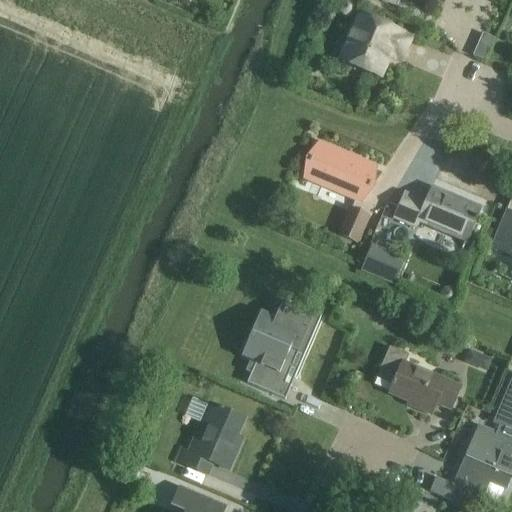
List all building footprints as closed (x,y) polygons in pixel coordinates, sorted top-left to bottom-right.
[(375,0),(396,9),(399,0),(375,0)] [(409,40),(390,32),(359,19),(341,61),(380,77),(391,50),(402,55),(409,40)] [(362,202),(368,188),(376,170),(317,145),(303,178),(362,202)] [(466,242),(472,228),(479,210),(463,203),(461,206),(430,193),(426,204),(404,195),(394,219),(416,228),(419,223),(466,242)] [(511,201),(497,234),(492,245),(491,249),(511,257),(511,256),(511,201)] [(358,245),(370,216),(350,208),(338,236),(358,245)] [(488,231),(483,242),(492,245),(497,234),(488,231)] [(362,267),(360,272),(361,272),(393,285),(404,260),(370,246),(362,265),(362,267)] [(439,293),(438,297),(438,301),(441,305),(445,306),(450,306),(453,303),(455,299),(454,294),(451,291),(447,289),(443,290),(439,293)] [(320,318),(282,302),(279,310),(275,308),(271,318),(260,313),(241,358),(251,363),(247,372),(251,374),(246,385),(285,401),(320,318)] [(450,411),(458,392),(460,389),(405,365),(409,357),(389,348),(376,380),(392,387),(389,394),(415,406),(414,409),(431,416),(436,404),(450,411)] [(481,356),(476,368),(487,373),(492,361),(481,356)] [(478,427),(453,486),(457,488),(471,494),(483,499),(489,484),(506,492),(511,477),(511,377),(492,424),(499,427),(495,435),(478,427)] [(308,404),(322,411),(327,402),(312,394),(308,404)] [(177,464),(182,465),(207,476),(212,465),(229,472),(238,449),(233,447),(244,421),(213,408),(192,457),(182,452),(177,464)] [(435,478),(429,493),(451,503),(457,488),(453,486),(435,478)] [(219,511),(221,509),(181,491),(174,509),(182,511),(219,511)]
